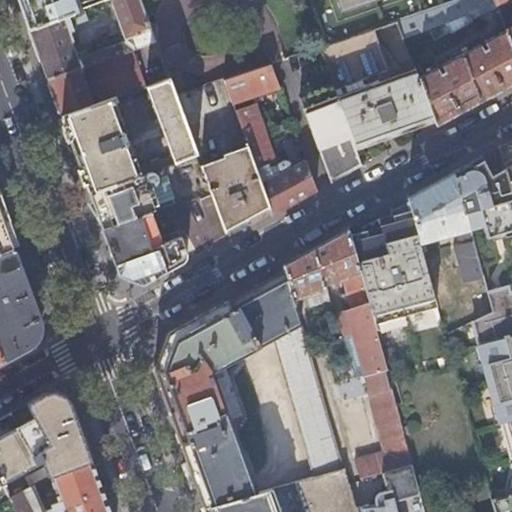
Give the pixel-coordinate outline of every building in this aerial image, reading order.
[(17,0),(19,3),(29,29),(78,11),(80,10),(77,1),(80,0),(17,0)] [(152,42),(137,0),(112,0),(126,37),(131,35),(136,48),(152,42)] [(332,0),(338,15),(382,0),(332,0)] [(511,0),(493,0),(504,30),(511,51),(511,0)] [(78,11),(29,29),(38,56),(47,79),(79,68),(66,32),(73,30),(70,20),(80,16),(78,11)] [(370,28),(316,47),(330,84),(353,145),(395,129),(432,116),(417,76),(415,70),(401,76),(398,69),(387,73),(370,28)] [(461,53),(478,101),(510,83),(511,82),(511,51),(504,30),(482,41),(485,46),(480,49),(477,44),(461,53)] [(154,41),(152,42),(136,48),(79,68),(47,79),(53,97),(61,117),(113,98),(144,87),(168,79),(154,41)] [(432,116),(434,121),(435,124),(466,107),(478,101),(461,53),(440,64),(443,69),(438,72),(435,67),(417,76),(432,116)] [(268,64),(221,80),(229,102),(276,84),(268,64)] [(195,154),(168,79),(144,87),(172,162),(195,154)] [(330,84),(298,96),(330,181),(346,173),(360,165),(355,150),(353,145),(330,84)] [(113,98),(61,117),(75,156),(88,192),(140,174),(113,98)] [(308,193),(315,190),(304,160),(290,168),(285,154),(277,157),(279,161),(276,163),(274,166),(274,169),(276,175),(272,177),(267,163),(272,156),(252,98),(230,105),(243,141),(268,209),(270,214),(293,202),(296,200),(308,193)] [(353,145),(355,150),(434,121),(432,116),(395,129),(353,145)] [(243,141),(199,166),(208,191),(223,234),(245,222),(249,220),(268,209),(243,141)] [(140,174),(88,192),(93,203),(102,230),(150,212),(208,191),(199,166),(195,154),(172,162),(140,174)] [(466,166),(453,173),(469,230),(483,226),(486,236),(491,235),(503,232),(511,228),(511,198),(504,168),(490,175),(481,158),(466,166)] [(511,158),(502,163),(504,168),(511,198),(511,158)] [(429,186),(407,199),(408,203),(410,211),(419,244),(459,233),(472,281),(482,278),(469,230),(453,173),(429,186)] [(0,255),(13,251),(12,248),(17,246),(0,198),(0,255)] [(410,211),(408,203),(390,212),(391,216),(410,211)] [(362,232),(349,236),(373,325),(420,312),(418,304),(435,299),(419,244),(410,211),(391,216),(383,219),(377,220),(379,227),(362,232)] [(150,212),(102,230),(111,254),(119,274),(130,279),(143,283),(182,262),(185,259),(186,255),(186,251),(181,235),(162,242),(150,212)] [(360,228),(362,232),(379,227),(377,220),(360,228)] [(307,294),(311,306),(328,301),(323,283),(341,277),(350,307),(336,311),(343,336),(351,334),(363,376),(384,451),(355,460),(360,480),(411,464),(383,361),(373,325),(349,236),(347,231),(329,241),(315,249),(298,258),(283,266),(285,271),(293,299),(307,294)] [(503,232),(491,235),(492,240),(504,237),(503,232)] [(13,251),(0,255),(0,350),(4,361),(31,346),(40,322),(20,269),(13,251)] [(273,341),(301,325),(293,299),(285,271),(226,304),(171,334),(162,353),(153,372),(161,393),(178,441),(187,465),(202,506),(256,492),(231,421),(213,373),(224,368),(273,341)] [(505,288),(486,293),(491,312),(472,322),(478,345),(477,345),(499,424),(499,423),(510,458),(511,457),(511,292),(507,294),(505,288)] [(344,469),(301,325),(273,341),(315,477),(344,469)] [(351,334),(343,336),(355,378),(363,376),(351,334)] [(213,373),(231,421),(242,417),(224,368),(213,373)] [(0,419),(0,481),(1,483),(41,462),(47,477),(49,476),(89,461),(81,439),(69,405),(56,399),(45,394),(28,404),(35,418),(17,427),(10,414),(0,419)] [(108,511),(101,493),(89,461),(49,476),(61,511),(108,511)] [(357,511),(344,469),(315,477),(256,492),(202,506),(204,511),(357,511)] [(37,511),(27,487),(8,497),(14,507),(16,511),(37,511)] [(423,511),(419,494),(403,499),(406,511),(423,511)] [(511,511),(511,495),(492,501),(494,511),(511,511)]
